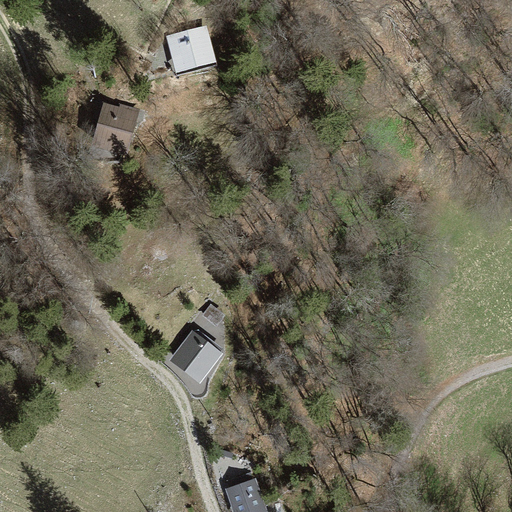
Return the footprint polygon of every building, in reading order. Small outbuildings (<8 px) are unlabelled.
[(208,30),(166,40),(174,75),(216,66),(208,30)] [(127,157),(140,108),(102,99),(90,148),(127,157)] [(211,305),(201,316),(215,328),(225,317),(211,305)] [(194,339),(177,360),(198,377),(219,351),(202,339),(199,343),(194,339)] [(233,482),(235,489),(227,492),(234,511),(265,511),(252,475),(233,482)]
